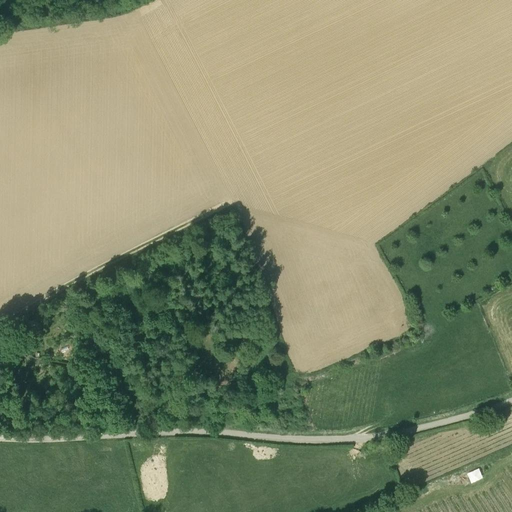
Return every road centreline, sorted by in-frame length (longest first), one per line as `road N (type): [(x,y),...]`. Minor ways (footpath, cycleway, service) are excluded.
road 1 (unclassified): [(0,437),(177,431),(369,438),(511,401)]
road 2 (track): [(0,326),(233,201)]
